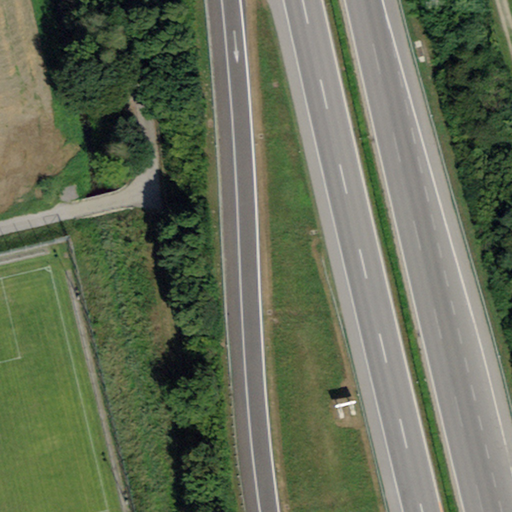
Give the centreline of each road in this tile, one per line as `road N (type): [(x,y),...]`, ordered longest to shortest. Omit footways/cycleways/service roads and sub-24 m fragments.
road 1 (motorway): [(302,0),(421,511)]
road 2 (motorway): [(481,511),(362,0)]
road 3 (motorway): [(229,0),(268,511)]
road 4 (track): [(131,0),(150,187),(0,227)]
